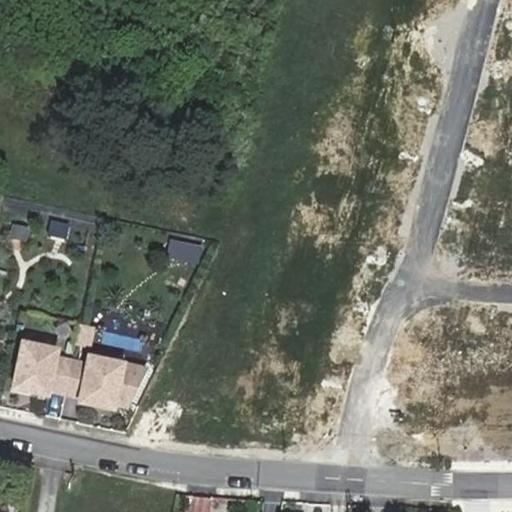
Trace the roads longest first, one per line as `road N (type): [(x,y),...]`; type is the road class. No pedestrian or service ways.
road 1 (residential): [(352,479),(217,471),(0,430)]
road 2 (residential): [(352,479),(354,427),(378,328),(408,284)]
road 3 (residential): [(482,0),(435,183)]
road 4 (residential): [(511,486),(352,479)]
